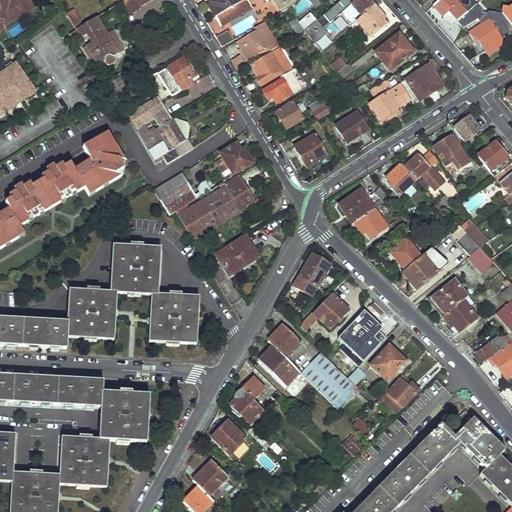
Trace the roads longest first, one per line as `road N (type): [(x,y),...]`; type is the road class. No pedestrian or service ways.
road 1 (residential): [(177,0),(309,213)]
road 2 (residential): [(468,374),(309,213)]
road 3 (residential): [(0,364),(181,371),(215,383)]
road 4 (residential): [(309,213),(321,189),(478,91)]
road 5 (residential): [(329,511),(468,374)]
road 6 (residential): [(215,383),(309,213)]
road 7 (residential): [(142,511),(215,383)]
road 8 (residential): [(397,0),(478,91)]
